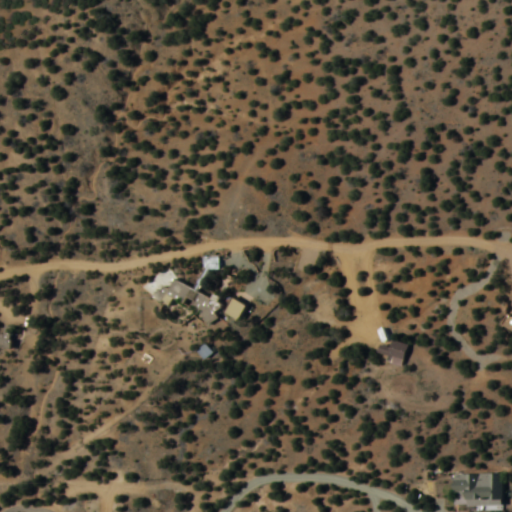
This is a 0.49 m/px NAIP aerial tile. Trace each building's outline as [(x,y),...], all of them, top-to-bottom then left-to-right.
[(427,285),(423,276),(410,281),(414,290),(427,285)] [(154,297),(171,305),(174,299),(214,319),(222,302),(195,289),(196,288),(175,278),(170,288),(161,284),(154,297)] [(238,319),(246,304),(233,296),(225,311),(238,319)] [(381,343),(379,352),(389,355),(387,361),(402,365),(408,344),(393,339),(391,346),(381,343)] [(453,499),(465,499),(465,508),(501,508),(501,474),(453,474),(453,499)]
